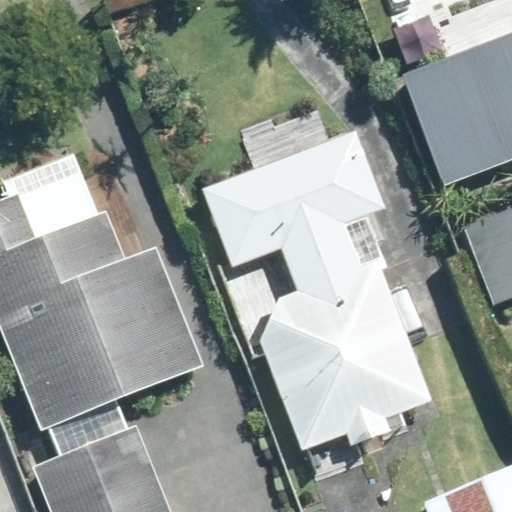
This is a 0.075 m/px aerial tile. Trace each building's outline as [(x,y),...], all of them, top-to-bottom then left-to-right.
[(511,35),(405,76),(448,191),(511,166),(511,35)] [(350,227),(393,212),(362,133),(207,192),(238,271),(286,253),(302,295),(282,302),(264,346),(308,453),(351,436),(355,449),(397,434),(393,420),(439,402),(385,263),(367,271),(350,227)] [(0,204),(0,327),(43,433),(207,368),(159,249),(129,262),(108,211),(100,215),(83,174),(0,204)] [(511,202),(466,221),(500,307),(511,302),(511,202)] [(441,259),(415,271),(428,300),(455,287),(441,259)] [(511,311),(502,316),(511,338),(511,311)] [(174,511),(141,430),(35,472),(38,479),(24,485),(35,511),(174,511)] [(511,511),(511,458),(418,498),(423,511),(511,511)]
